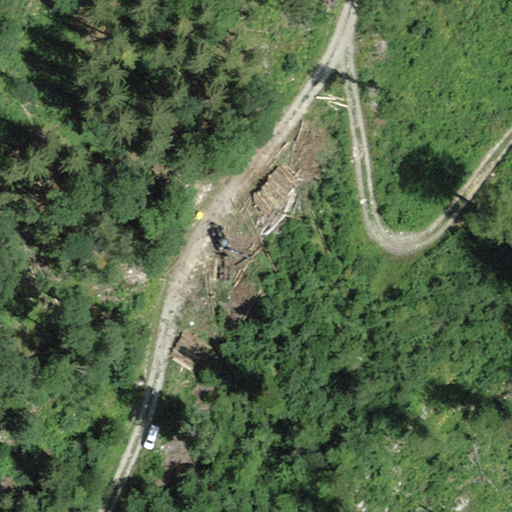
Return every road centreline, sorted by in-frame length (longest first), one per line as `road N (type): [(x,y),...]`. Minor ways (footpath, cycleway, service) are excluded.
road 1 (track): [(105,511),(152,398),(171,285),(222,203),(344,42),(354,0)]
road 2 (track): [(511,143),(448,220),(409,245),(393,243),(377,230),(344,42)]
